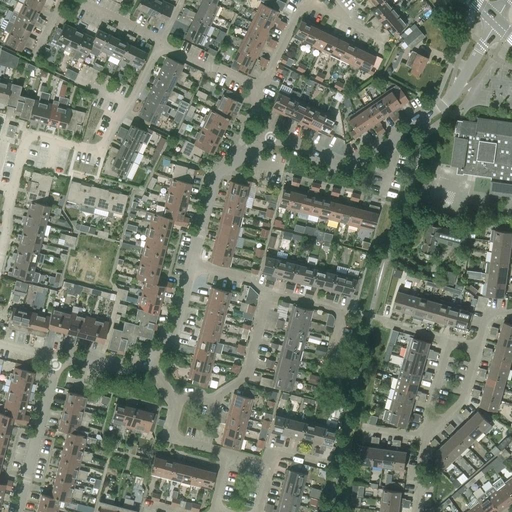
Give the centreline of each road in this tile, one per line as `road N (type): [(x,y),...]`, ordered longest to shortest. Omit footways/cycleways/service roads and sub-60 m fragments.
road 1 (residential): [(270,138),(354,164),(449,98),(496,22)]
road 2 (residential): [(9,193),(28,138),(101,147),(160,43)]
road 3 (residential): [(175,402),(211,401),(246,376),(267,295)]
road 4 (residential): [(191,264),(212,180),(270,138)]
road 5 (residential): [(17,511),(56,365)]
